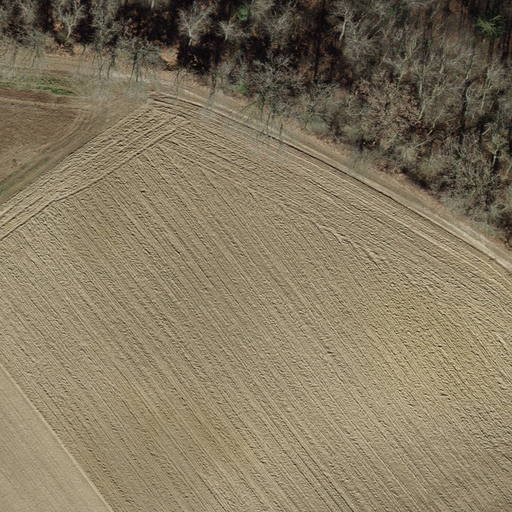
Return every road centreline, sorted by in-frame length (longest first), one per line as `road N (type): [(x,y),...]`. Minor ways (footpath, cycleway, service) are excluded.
road 1 (track): [(511,263),(434,210),(250,115),(171,84),(0,44)]
road 2 (track): [(0,209),(171,84)]
